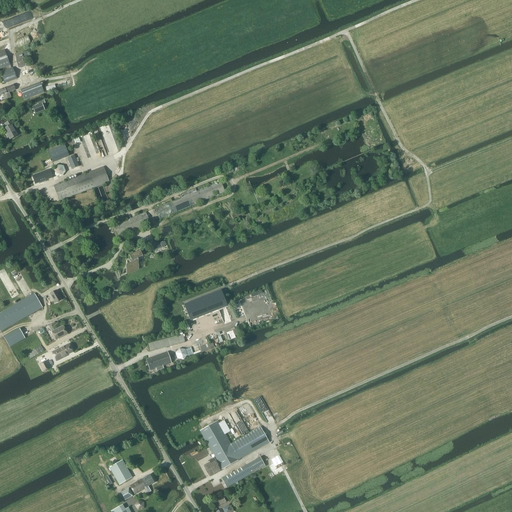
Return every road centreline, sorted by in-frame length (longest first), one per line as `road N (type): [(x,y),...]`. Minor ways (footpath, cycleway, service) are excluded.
road 1 (track): [(204,339),(225,286),(429,202),(422,164),(399,142),(346,30)]
road 2 (unclassified): [(198,511),(0,171)]
road 3 (track): [(116,157),(152,110),(416,0)]
road 4 (track): [(511,316),(295,411),(274,425),(274,445)]
road 5 (track): [(185,490),(274,445),(305,511)]
road 6 (track): [(81,0),(16,30),(12,52),(21,79)]
